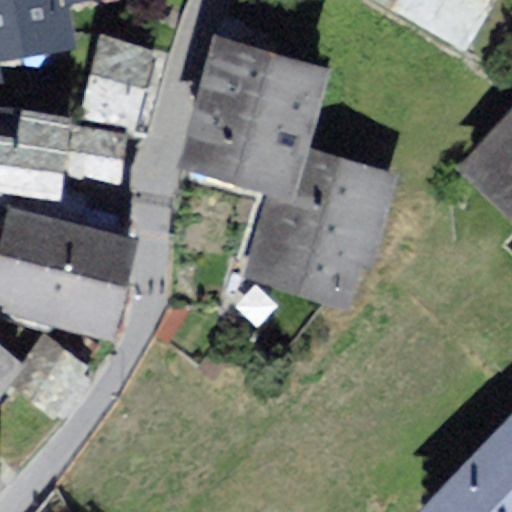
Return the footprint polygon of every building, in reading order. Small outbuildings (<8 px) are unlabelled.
[(0,0),(0,60),(66,53),(61,4),(80,0),(0,0)] [(370,0),(452,52),(485,0),(370,0)] [(280,190),(320,54),(223,26),(183,161),(280,190)] [(157,40),(93,30),(83,111),(142,128),(157,40)] [(0,176),(114,199),(128,124),(0,101),(0,176)] [(511,106),(466,156),(511,198),(511,106)] [(393,179),(303,147),(257,274),(348,306),(393,179)] [(2,214),(0,221),(0,301),(116,326),(134,242),(2,214)] [(0,385),(20,361),(0,344),(0,476),(7,468),(0,462),(0,385)] [(511,511),(511,398),(406,505),(413,511),(511,511)]
